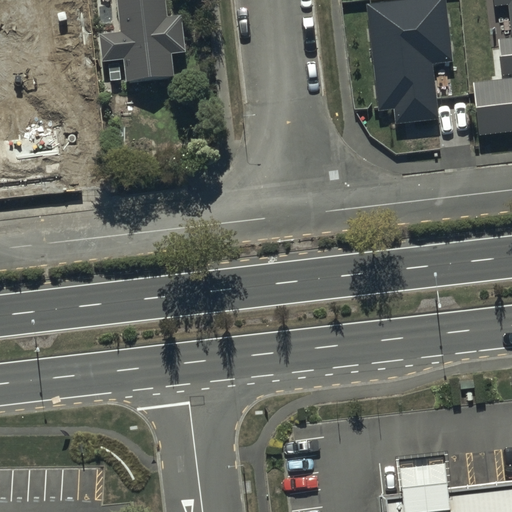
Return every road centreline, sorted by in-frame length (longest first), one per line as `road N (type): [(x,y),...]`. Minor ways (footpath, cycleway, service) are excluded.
road 1 (primary): [(0,314),(511,256)]
road 2 (primary): [(511,325),(188,362)]
road 3 (residential): [(0,249),(293,215)]
road 4 (residential): [(293,215),(511,190)]
road 5 (residential): [(269,0),(293,215)]
road 6 (primary): [(188,362),(0,383)]
road 7 (unclassified): [(188,362),(204,511)]
